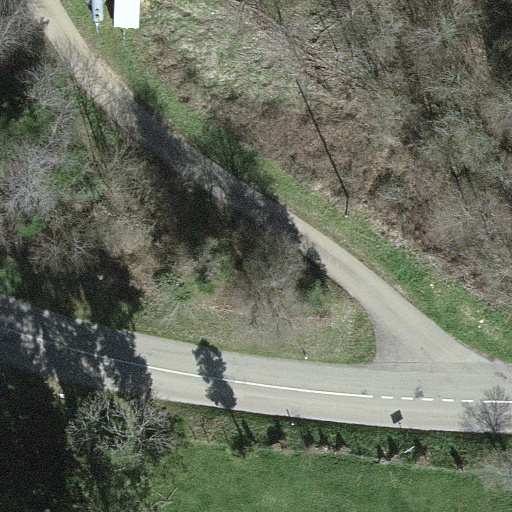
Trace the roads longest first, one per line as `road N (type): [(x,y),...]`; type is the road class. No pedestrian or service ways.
road 1 (track): [(39,0),(121,103),(196,167),(327,255),(496,400)]
road 2 (tertiary): [(0,327),(90,355),(235,380),(511,401)]
